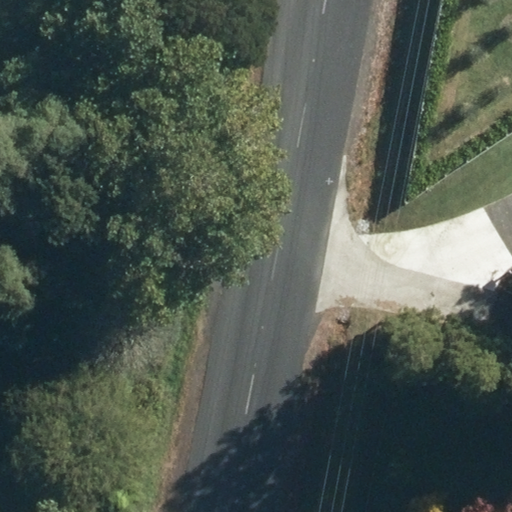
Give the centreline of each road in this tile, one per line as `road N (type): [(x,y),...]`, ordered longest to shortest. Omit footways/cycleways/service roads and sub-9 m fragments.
road 1 (unclassified): [(327,0),(227,511)]
road 2 (unknown): [(282,231),(511,301)]
